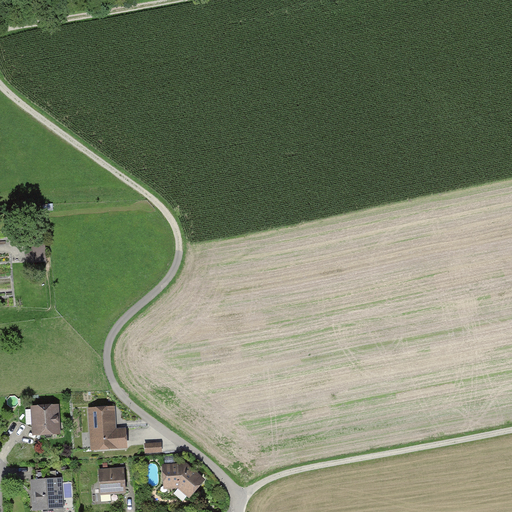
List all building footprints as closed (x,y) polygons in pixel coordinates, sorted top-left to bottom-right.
[(25,245),(27,264),(47,262),(45,243),(25,245)] [(60,405),(32,407),(34,438),(61,436),(60,405)] [(116,407),(89,410),(93,451),(128,448),(127,428),(118,429),(116,407)] [(163,443),(145,444),(146,454),(164,453),(163,443)] [(190,463),(163,466),(165,488),(179,488),(190,498),(205,480),(190,463)] [(126,469),(100,471),(101,494),(128,492),(126,469)] [(64,479),(32,481),(33,511),(65,510),(64,479)]
